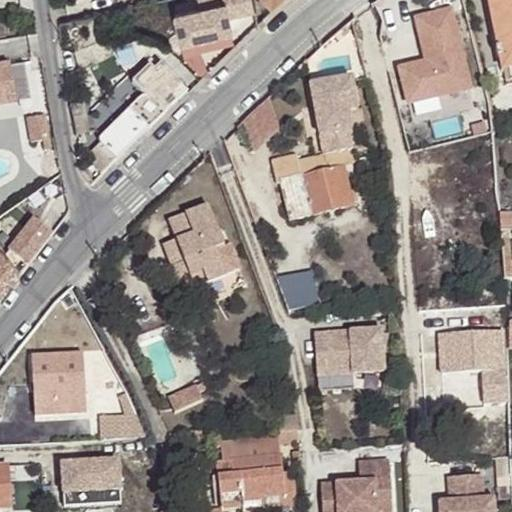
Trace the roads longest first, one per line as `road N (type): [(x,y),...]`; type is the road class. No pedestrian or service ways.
road 1 (residential): [(85,236),(258,63),(334,0)]
road 2 (residential): [(42,0),(85,236)]
road 3 (residential): [(0,339),(85,236)]
